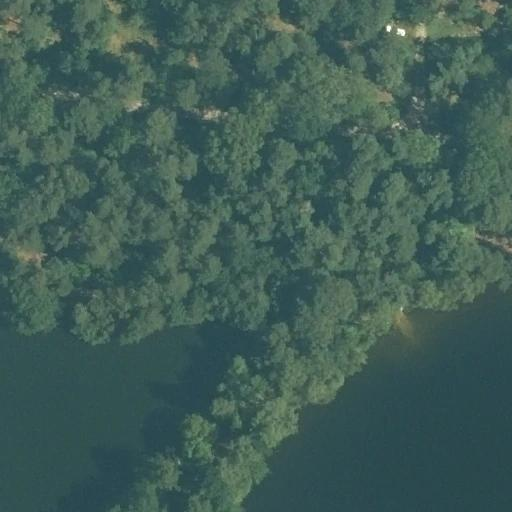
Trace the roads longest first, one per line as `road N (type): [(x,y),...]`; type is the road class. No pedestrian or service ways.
road 1 (track): [(0,91),(511,150)]
road 2 (track): [(429,0),(419,139)]
